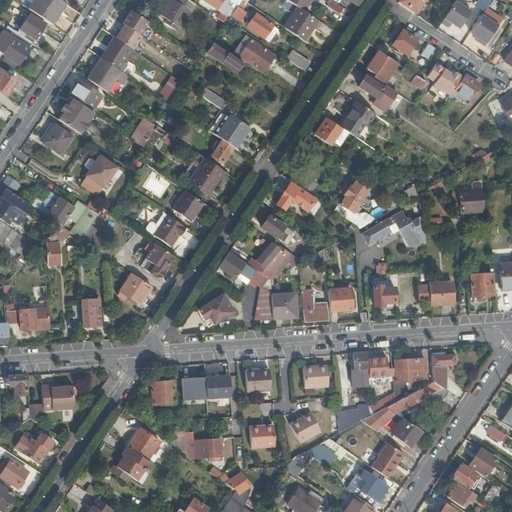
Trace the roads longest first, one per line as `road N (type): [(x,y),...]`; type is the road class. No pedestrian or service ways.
road 1 (residential): [(144,353),(377,0)]
road 2 (residential): [(511,326),(144,353)]
road 3 (residential): [(402,511),(511,345)]
road 4 (residential): [(108,0),(0,161)]
road 5 (residential): [(37,511),(144,353)]
road 6 (residential): [(377,0),(499,80)]
road 7 (residential): [(144,353),(0,362)]
